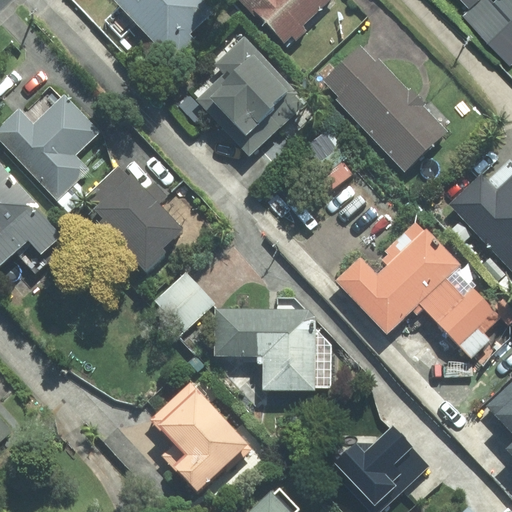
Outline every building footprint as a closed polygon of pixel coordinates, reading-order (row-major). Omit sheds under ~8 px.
[(220,17),(204,0),(118,0),(172,60),(220,17)] [(241,0),(285,42),(326,0),(241,0)] [(511,62),(511,0),(477,0),(463,14),(511,63),(511,62)] [(323,82),(403,182),(455,141),(376,40),(323,82)] [(242,47),(188,101),(247,159),(301,105),(242,47)] [(18,108),(0,123),(0,144),(51,203),(89,170),(79,160),(108,135),(70,91),(32,124),(18,108)] [(511,128),(429,208),(511,293),(511,143),(510,142),(511,139),(511,128)] [(118,164),(74,204),(141,277),(185,237),(118,164)] [(35,258),(60,237),(0,169),(0,276),(29,251),(35,258)] [(373,276),(355,257),(329,282),(380,334),(408,308),(413,313),(418,309),(466,358),(484,341),(479,335),(497,318),(468,288),(458,297),(441,280),(455,267),(410,221),(379,252),(382,255),(376,261),(381,267),(373,276)] [(216,307),(185,274),(156,301),(186,334),(216,307)] [(312,313),(219,313),(219,362),(262,362),(262,403),(312,402),(312,313)] [(252,451),(187,371),(144,406),(187,459),(171,472),(193,499),(252,451)] [(511,377),(483,404),(511,435),(511,462),(510,464),(511,466),(511,377)] [(0,448),(14,437),(0,420),(0,448)] [(349,451),(329,471),(371,511),(381,511),(427,465),(396,436),(366,468),(349,451)] [(288,511),(272,492),(247,511),(288,511)]
